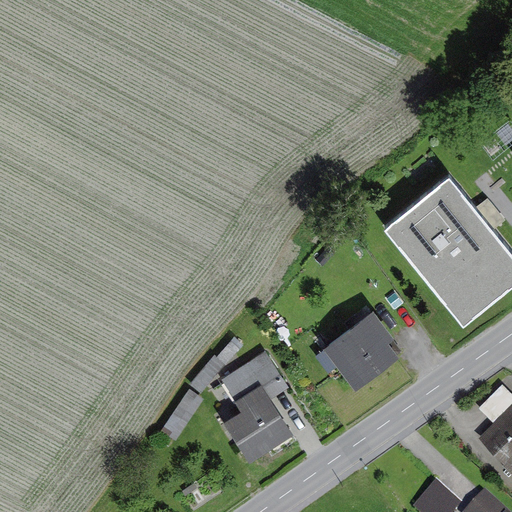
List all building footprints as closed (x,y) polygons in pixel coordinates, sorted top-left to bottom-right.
[(511,240),(450,169),(384,221),(465,319),(511,281),(511,240)] [(344,376),(353,369),(363,383),(407,351),(397,337),(401,334),(383,310),(326,351),(344,376)] [(273,353),(230,382),(249,410),(234,420),(259,456),(300,428),(277,394),(284,389),(293,383),(273,353)] [(179,427),(207,388),(192,378),(165,417),(179,427)] [(502,417),(511,407),(511,388),(509,386),(489,407),(493,411),(502,417)] [(511,407),(502,417),(480,439),(511,471),(511,407)] [(457,511),(462,507),(437,485),(417,509),(420,511),(457,511)] [(511,511),(511,509),(489,491),(470,511),(511,511)]
